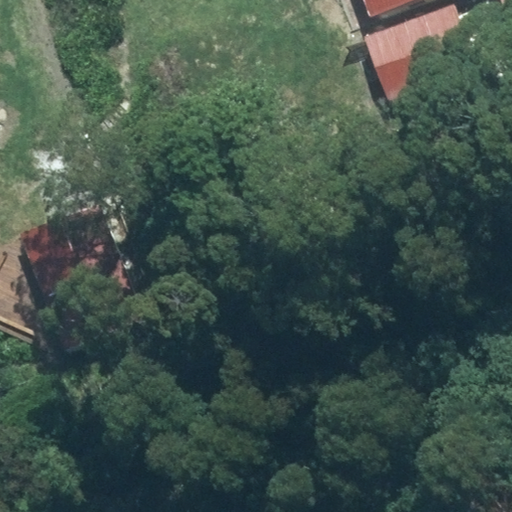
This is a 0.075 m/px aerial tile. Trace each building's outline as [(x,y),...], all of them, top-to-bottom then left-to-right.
[(350,0),(364,37),(467,0),(350,0)] [(511,0),(491,0),(511,52),(511,0)] [(448,18),(360,50),(384,116),(472,82),(448,18)] [(16,248),(60,366),(148,333),(105,214),(16,248)] [(177,383),(148,397),(164,430),(193,415),(177,383)]
